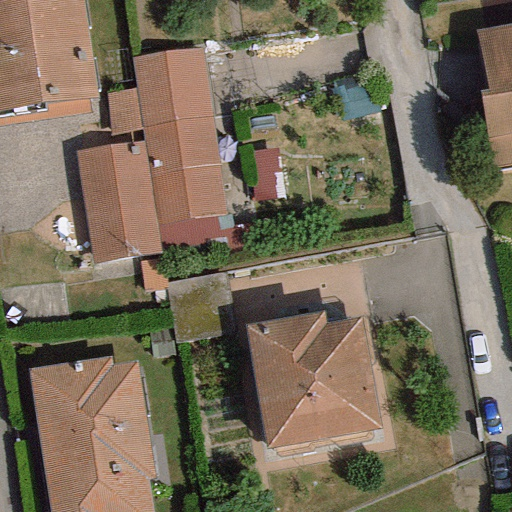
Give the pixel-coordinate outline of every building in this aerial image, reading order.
[(79,0),(0,0),(0,114),(95,101),(79,0)] [(511,28),(468,36),(493,173),(511,169),(511,28)] [(200,51),(132,62),(137,91),(104,97),(111,145),(72,152),(91,267),(231,245),(200,51)] [(355,317),(243,337),(266,461),(378,441),(355,317)] [(112,362),(26,374),(46,511),(156,511),(135,367),(113,370),(112,362)]
